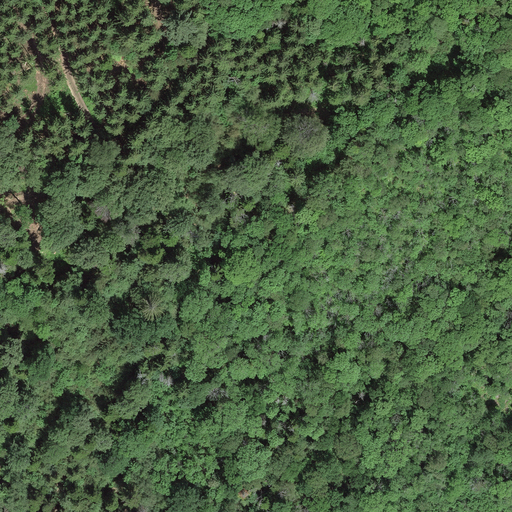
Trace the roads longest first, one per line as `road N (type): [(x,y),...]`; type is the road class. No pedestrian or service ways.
road 1 (track): [(0,281),(165,68),(155,0)]
road 2 (track): [(42,0),(94,152)]
